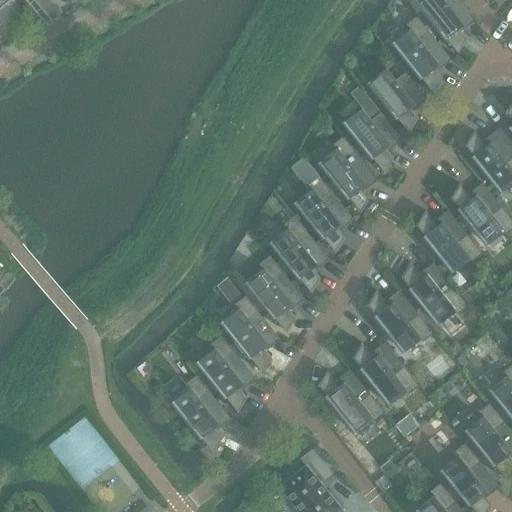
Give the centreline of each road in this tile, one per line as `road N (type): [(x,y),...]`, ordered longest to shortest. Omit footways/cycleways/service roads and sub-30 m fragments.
road 1 (residential): [(285,390),(504,41)]
road 2 (residential): [(182,511),(249,459),(285,390)]
road 3 (residential): [(385,511),(285,390)]
